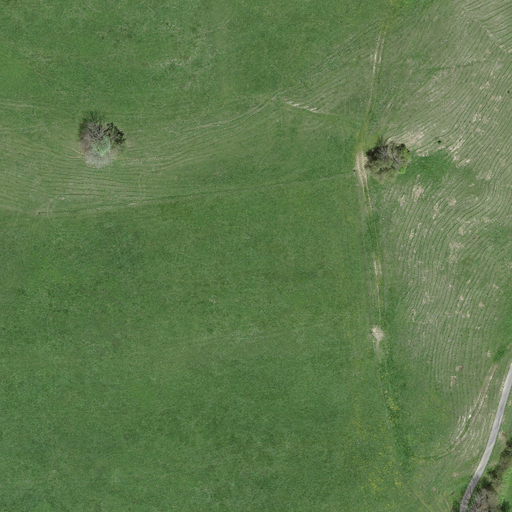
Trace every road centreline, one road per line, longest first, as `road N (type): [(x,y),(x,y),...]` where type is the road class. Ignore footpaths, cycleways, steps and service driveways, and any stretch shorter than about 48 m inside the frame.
road 1 (track): [(511,342),(499,353),(461,436),(439,456),(405,454),(361,168),(364,125),(293,102),(228,95)]
road 2 (track): [(461,511),(511,372)]
